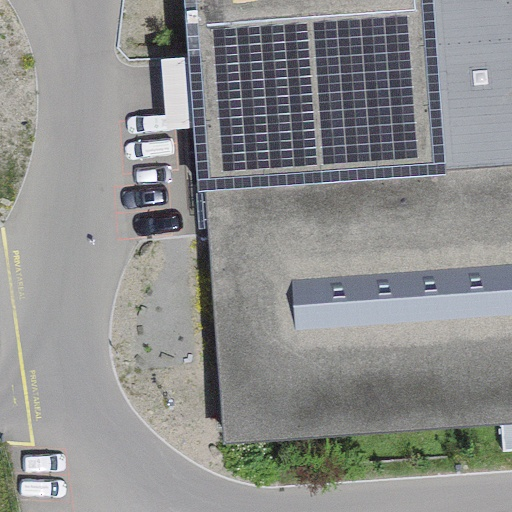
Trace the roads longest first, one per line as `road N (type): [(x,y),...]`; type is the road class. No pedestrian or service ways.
road 1 (trunk): [(26,0),(94,511)]
road 2 (residential): [(80,0),(51,349),(0,401)]
